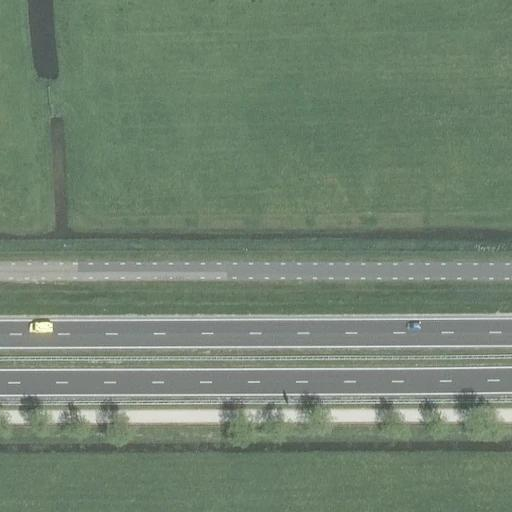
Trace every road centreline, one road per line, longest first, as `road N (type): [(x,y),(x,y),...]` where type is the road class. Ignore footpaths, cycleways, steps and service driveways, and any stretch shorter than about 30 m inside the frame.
road 1 (trunk): [(0,383),(511,378)]
road 2 (trunk): [(511,334),(0,335)]
road 3 (unclassified): [(0,273),(511,273)]
